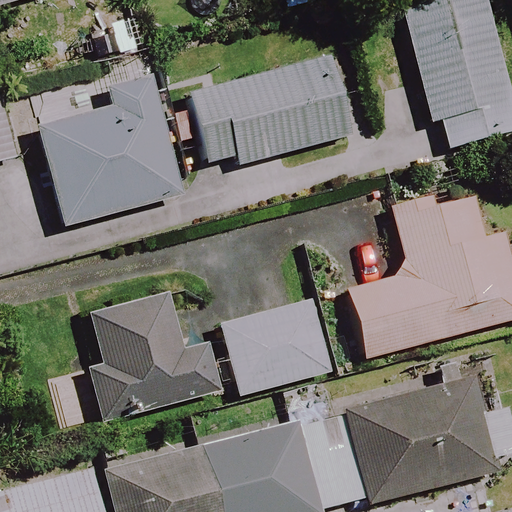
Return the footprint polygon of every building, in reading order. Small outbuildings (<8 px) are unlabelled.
[(461,0),(398,15),(425,131),(435,129),(442,156),(510,139),(476,0),(461,0)] [(200,174),(222,167),(225,179),(346,144),(335,104),(322,60),(179,101),(200,174)] [(96,92),(102,119),(31,135),(54,235),(174,207),(163,160),(145,81),(96,92)] [(379,212),(395,274),(333,290),(353,367),(511,324),(511,302),(497,246),(482,250),(468,198),(426,210),(423,200),(379,212)] [(83,322),(96,373),(80,377),(93,430),(215,398),(201,346),(176,352),(162,302),(83,322)] [(326,378),(306,307),(212,333),(232,404),(326,378)] [(491,466),(511,460),(511,441),(501,397),(475,403),(471,387),(333,422),(97,482),(104,511),(364,511),(494,479),(491,466)] [(0,511),(97,511),(91,480),(89,475),(0,496),(0,511)]
